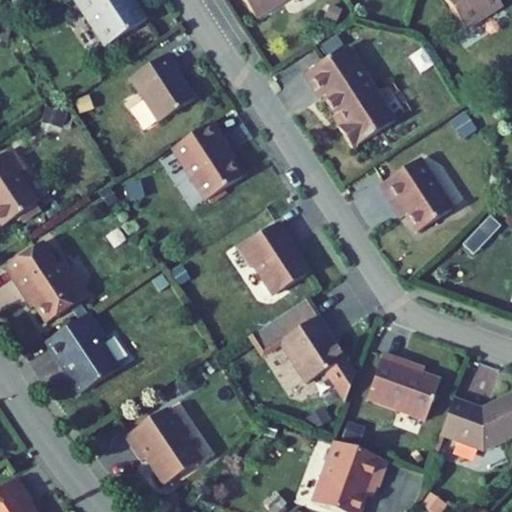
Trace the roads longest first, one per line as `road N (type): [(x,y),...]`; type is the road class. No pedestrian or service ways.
road 1 (residential): [(185,0),(270,110),(397,305),(511,354)]
road 2 (residential): [(104,511),(0,368)]
